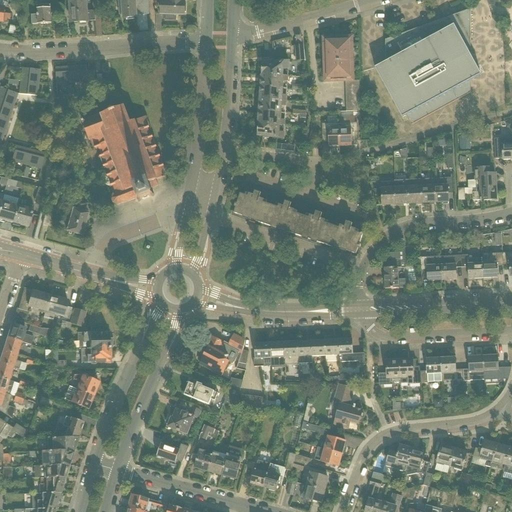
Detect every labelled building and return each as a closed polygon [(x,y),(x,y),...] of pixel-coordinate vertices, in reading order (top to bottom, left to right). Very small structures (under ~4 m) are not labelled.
[(4,14),(5,9),(9,4),(0,0),(0,22),(7,23),(8,19),(10,19),(10,15),(4,14)] [(88,22),(88,21),(92,21),(92,22),(93,21),(94,21),(93,12),(87,12),(87,1),(78,2),(78,0),(69,0),(71,23),(88,22)] [(119,0),(121,15),(123,15),(124,19),(126,19),(126,20),(135,19),(134,18),(137,18),(137,13),(142,13),(141,2),(136,3),(135,0),(128,0),(119,0)] [(186,4),(185,4),(185,2),(183,2),(182,0),(168,0),(169,2),(162,1),(162,4),(162,15),(166,15),(166,20),(176,20),(176,15),(184,15),(185,12),(186,13),(186,4)] [(38,25),(51,24),(51,6),(44,6),(44,3),(38,3),(38,18),(32,18),(32,25),(38,24),(38,25)] [(449,17),(445,19),(428,25),(426,26),(414,30),(410,31),(406,33),(404,34),(399,35),(396,36),(385,40),(385,50),(385,52),(385,59),(385,63),(382,65),(375,69),(378,75),(402,118),(404,117),(406,116),(411,125),(440,110),(465,96),(471,93),(471,81),(481,75),(479,72),(471,56),(471,49),(471,45),(471,41),(471,40),(471,14),(471,12),(471,9),(449,17)] [(352,41),(341,42),(341,38),(335,38),(335,42),(324,42),(325,64),(325,83),(345,82),(346,112),(360,112),(359,81),(353,81),(352,41)] [(303,45),(295,46),(297,61),(305,61),(303,45)] [(262,75),(288,77),(289,62),(275,63),(274,62),(269,62),(269,64),(262,64),(262,66),(261,68),(261,71),(262,75)] [(84,87),(96,86),(95,71),(87,71),(87,67),(71,68),(72,83),(84,82),(84,87)] [(40,70),(22,68),(21,82),(38,83),(40,70)] [(56,69),(57,84),(72,83),(71,68),(56,69)] [(261,88),(287,89),(288,77),(262,75),(261,88)] [(20,95),(37,97),(38,83),(21,82),(20,95)] [(0,101),(13,106),(17,94),(0,88),(0,89),(0,101)] [(261,100),(286,102),(287,89),(261,88),(261,100)] [(260,112),(285,114),(286,102),(261,100),(260,112)] [(0,115),(9,119),(13,106),(0,101),(0,115)] [(117,204),(117,205),(119,205),(119,204),(138,197),(139,199),(138,201),(140,202),(141,200),(151,196),(153,197),(154,195),(152,194),(150,189),(156,186),(157,188),(159,187),(156,180),(165,177),(161,168),(166,166),(165,164),(164,165),(161,157),(162,157),(161,155),(157,156),(154,149),(158,147),(158,145),(156,146),(153,138),(155,138),(154,136),(150,137),(147,130),(151,128),(150,126),(149,127),(145,118),(131,123),(130,122),(129,122),(124,108),(97,118),(96,116),(95,117),(96,118),(91,120),(90,118),(89,119),(89,121),(83,123),(84,126),(83,127),(84,129),(85,129),(90,141),(91,141),(91,140),(92,140),(95,149),(100,148),(103,155),(98,157),(99,159),(101,158),(103,166),(102,167),(103,168),(107,167),(110,174),(106,176),(106,178),(108,177),(111,185),(109,186),(110,188),(114,186),(117,194),(115,195),(114,194),(113,195),(114,196),(113,198),(111,198),(112,200),(113,200),(114,202),(113,203),(114,204),(115,203),(117,204)] [(284,126),(285,114),(260,112),(259,124),(284,126)] [(0,129),(5,131),(9,119),(0,115),(0,129)] [(322,124),(323,142),(329,142),(329,147),(340,147),(340,123),(322,124)] [(355,123),(341,123),(340,123),(340,147),(352,146),(352,141),(358,141),(357,123),(355,123)] [(283,138),(284,126),(259,124),(258,124),(258,127),(257,128),(257,131),(258,133),(257,135),(264,136),(263,138),(269,139),(269,137),(284,139),(284,138),(283,138)] [(503,160),(511,159),(511,138),(494,139),(495,159),(503,159),(503,160)] [(30,150),(16,147),(12,162),(26,165),(30,150)] [(26,165),(41,169),(45,154),(30,150),(26,165)] [(489,168),(475,169),(476,188),(496,188),(496,174),(489,174),(489,168)] [(449,203),(448,194),(453,194),(452,178),(435,179),(435,180),(436,203),(437,203),(443,202),(443,203),(444,203),(444,202),(448,202),(448,203),(449,203)] [(422,187),(423,204),(423,203),(429,203),(431,203),(435,203),(436,203),(435,180),(421,181),(421,187),(422,187)] [(409,204),(408,188),(405,188),(405,181),(395,182),(395,189),(396,205),(397,205),(403,204),(403,205),(404,205),(404,204),(409,204)] [(396,205),(395,189),(395,182),(389,182),(381,183),(382,189),(382,196),(382,206),(384,206),(384,205),(390,205),(391,205),(396,204),(396,205)] [(236,204),(235,206),(236,206),(234,214),(249,219),(249,220),(264,225),(275,194),(244,184),(237,204),(236,204)] [(422,204),(423,204),(422,187),(421,187),(408,188),(409,204),(410,204),(416,204),(417,204),(417,203),(422,203),(422,204)] [(42,206),(44,189),(38,188),(34,204),(42,206)] [(482,201),(497,200),(496,188),(476,188),(476,193),(473,193),(473,201),(480,201),(480,202),(482,202),(482,201)] [(275,194),(264,225),(295,235),(305,204),(275,194)] [(84,212),(86,204),(75,201),(66,231),(82,236),(88,214),(84,212)] [(13,223),(17,206),(1,202),(0,207),(0,221),(4,223),(5,221),(13,223)] [(28,228),(34,206),(26,204),(25,208),(17,206),(13,223),(13,225),(19,227),(20,225),(28,228)] [(305,204),(295,235),(325,245),(336,215),(305,204)] [(46,212),(42,225),(55,228),(57,222),(49,220),(51,213),(46,212)] [(360,248),(360,247),(361,245),(359,245),(366,225),(336,215),(325,245),(341,251),(341,250),(356,255),(359,247),(360,248)] [(385,290),(407,289),(407,280),(398,280),(398,269),(401,268),(401,261),(406,261),(405,248),(398,248),(399,253),(390,253),(390,260),(397,259),(397,261),(384,262),(385,290)] [(510,265),(510,277),(511,277),(511,252),(509,253),(509,254),(503,254),(503,266),(510,265)] [(503,254),(496,254),(491,254),(489,260),(483,260),(484,279),(498,278),(497,266),(503,266),(503,254)] [(443,281),(457,280),(456,268),(463,268),(462,256),(455,256),(456,265),(442,266),(443,281)] [(468,267),(469,279),(484,279),(483,260),(482,260),(482,258),(468,259),(468,256),(462,256),(463,268),(468,267)] [(426,258),(421,258),(421,270),(427,270),(428,282),(443,281),(442,266),(427,267),(426,258)] [(29,307),(30,307),(45,312),(50,296),(33,292),(33,291),(24,288),(19,309),(17,309),(13,320),(25,324),(29,312),(27,312),(29,307)] [(68,320),(72,308),(68,307),(68,308),(66,307),(68,301),(50,296),(45,312),(63,316),(63,318),(68,320)] [(86,312),(75,309),(71,324),(82,327),(86,312)] [(25,329),(12,325),(7,338),(21,342),(31,345),(34,338),(23,335),(25,329)] [(41,329),(30,326),(29,331),(39,335),(41,329)] [(109,334),(95,334),(95,333),(88,333),(88,334),(85,335),(85,333),(77,333),(77,342),(79,341),(79,349),(84,349),(89,349),(111,348),(112,348),(114,346),(114,342),(112,340),(109,340),(109,334)] [(234,335),(229,346),(228,347),(239,352),(241,354),(242,354),(243,350),(245,341),(234,335)] [(207,351),(200,365),(213,371),(212,372),(221,377),(229,363),(232,365),(239,352),(228,347),(229,346),(224,343),(211,337),(204,350),(207,351)] [(17,355),(21,342),(7,338),(3,350),(17,355)] [(334,356),(339,355),(339,340),(325,341),(326,356),(326,362),(334,361),(334,356)] [(352,340),(339,340),(339,355),(339,363),(358,362),(359,366),(365,366),(364,354),(353,355),(352,340)] [(325,341),(312,342),(313,357),(326,356),(325,341)] [(285,343),(286,365),(299,365),(299,364),(298,342),(285,343)] [(313,363),(312,357),(313,357),(312,342),(298,342),(299,364),(313,363)] [(271,344),(272,366),(273,368),(286,367),(286,365),(285,343),(271,344)] [(264,367),(272,366),(271,344),(256,344),(257,352),(255,352),(255,359),(253,359),(254,368),(264,367)] [(104,362),(110,362),(110,357),(112,357),(111,348),(89,349),(84,349),(84,356),(82,356),(82,363),(104,363),(104,362)] [(22,362),(15,360),(17,355),(3,350),(0,361),(0,364),(13,368),(19,370),(22,362)] [(242,354),(241,354),(236,368),(245,371),(249,352),(243,350),(242,354)] [(485,381),(506,380),(505,368),(498,368),(497,356),(483,357),(485,381)] [(483,357),(469,357),(470,369),(463,370),(464,382),(485,381),(483,357)] [(442,382),(456,381),(456,382),(464,382),(463,370),(456,370),(455,358),(441,359),(442,382)] [(413,372),(413,360),(408,361),(408,359),(402,359),(402,361),(400,361),(400,374),(400,385),(421,384),(420,372),(413,372)] [(428,383),(442,382),(441,359),(426,359),(427,371),(420,372),(421,384),(428,383)] [(387,374),(378,374),(378,386),(401,385),(400,385),(400,374),(400,361),(397,361),(397,360),(391,360),(391,361),(387,362),(387,374)] [(54,361),(54,363),(54,365),(54,371),(67,370),(66,361),(54,361)] [(13,368),(0,364),(0,377),(9,381),(9,380),(13,368)] [(53,371),(52,373),(49,378),(53,380),(56,381),(59,374),(53,371)] [(98,385),(92,382),(96,373),(95,372),(79,372),(79,376),(74,376),(74,380),(80,383),(77,390),(76,391),(92,398),(98,385)] [(9,381),(0,377),(0,392),(10,395),(14,382),(9,380),(9,381)] [(21,379),(19,385),(26,387),(28,382),(21,379)] [(196,386),(188,383),(187,387),(185,386),(181,395),(209,406),(212,400),(214,401),(217,394),(201,387),(202,385),(197,384),(196,386)] [(230,386),(227,395),(238,398),(239,395),(241,388),(230,386)] [(359,424),(362,411),(355,409),(356,406),(354,405),(354,406),(350,405),(354,390),(339,386),(332,409),(338,411),(334,426),(348,429),(350,422),(359,424)] [(64,400),(87,410),(92,398),(76,391),(77,390),(69,387),(64,400)] [(0,392),(0,411),(4,415),(5,415),(11,419),(15,408),(8,406),(11,396),(10,395),(0,392)] [(238,398),(227,395),(224,405),(236,406),(238,398)] [(236,406),(243,407),(245,396),(239,395),(238,398),(236,406)] [(54,402),(42,397),(39,404),(47,407),(51,409),(54,402)] [(443,408),(442,400),(434,400),(435,408),(443,408)] [(168,426),(167,428),(186,435),(193,418),(197,419),(200,411),(192,407),(189,416),(176,410),(172,419),(171,419),(170,420),(168,420),(167,420),(165,424),(166,425),(168,426)] [(76,440),(77,440),(82,424),(65,418),(62,428),(57,426),(53,439),(63,439),(63,440),(65,439),(76,440)] [(5,440),(8,436),(12,439),(15,434),(20,427),(16,424),(12,429),(0,420),(0,439),(1,440),(5,440)] [(205,426),(206,425),(207,423),(200,420),(194,434),(199,436),(204,426),(205,426)] [(320,427),(309,424),(303,423),(301,429),(318,434),(320,427)] [(216,430),(206,425),(205,426),(204,426),(199,436),(200,437),(200,438),(207,441),(209,436),(217,440),(220,432),(216,430)] [(342,454),(344,448),(346,442),(328,437),(325,450),(342,454)] [(76,442),(76,440),(65,439),(63,440),(63,439),(53,439),(46,440),(47,452),(47,453),(70,451),(70,453),(72,452),(73,451),(75,450),(76,447),(75,445),(75,442),(76,442)] [(497,445),(485,441),(482,450),(482,449),(481,452),(482,453),(480,459),(487,461),(486,466),(491,468),(492,465),(492,463),(497,445)] [(180,446),(179,450),(161,444),(156,457),(176,463),(179,452),(185,454),(187,448),(180,446)] [(499,467),(498,470),(503,472),(510,449),(497,445),(492,463),(492,465),(499,467)] [(398,454),(390,452),(387,462),(395,464),(394,469),(407,472),(413,450),(400,446),(398,454)] [(455,450),(442,446),(439,454),(438,454),(438,457),(437,464),(444,466),(444,465),(450,466),(455,450)] [(200,447),(194,468),(208,472),(214,451),(200,447)] [(342,454),(325,450),(319,448),(315,460),(339,467),(342,454)] [(511,449),(510,449),(503,472),(504,472),(511,474),(511,449)] [(423,461),(425,453),(413,450),(407,472),(406,476),(420,473),(426,475),(427,475),(427,474),(430,463),(423,461)] [(465,461),(467,453),(455,450),(450,466),(455,467),(454,469),(462,471),(464,464),(464,465),(465,462),(465,461)] [(41,468),(68,466),(68,465),(70,463),(71,461),(70,458),(70,453),(70,451),(47,453),(47,452),(41,452),(41,467),(41,468)] [(227,455),(214,451),(208,472),(222,475),(227,455)] [(277,491),(280,477),(281,476),(284,477),(286,470),(292,472),(293,468),(294,462),(296,455),(289,454),(286,468),(270,464),(264,487),(270,489),(269,490),(275,492),(275,491),(277,491)] [(222,475),(236,480),(242,459),(234,457),(227,455),(222,475)] [(296,455),(294,462),(305,465),(311,466),(312,460),(296,455)] [(258,461),(258,463),(257,463),(255,470),(251,484),(256,485),(256,487),(261,488),(262,487),(264,487),(270,464),(258,461)] [(304,471),(305,465),(294,462),(293,468),(304,471)] [(41,468),(41,467),(34,467),(34,473),(40,473),(40,479),(64,479),(66,477),(67,475),(66,473),(68,466),(41,468)] [(326,484),(328,478),(308,473),(307,479),(309,479),(307,486),(325,491),(327,484),(326,484)] [(374,473),(372,479),(384,482),(385,476),(374,473)] [(468,475),(462,473),(459,485),(462,486),(462,488),(465,487),(468,475)] [(427,475),(426,475),(424,486),(430,487),(433,475),(427,474),(427,475)] [(471,489),(474,476),(468,475),(465,487),(468,488),(471,489)] [(47,495),(60,494),(61,491),(62,491),(63,486),(62,486),(64,479),(40,479),(40,486),(45,486),(45,495),(47,495)] [(383,504),(383,501),(377,500),(380,488),(381,489),(382,483),(372,480),(370,485),(371,486),(367,500),(369,500),(365,511),(380,511),(383,504)] [(290,482),(287,494),(293,496),(294,490),(296,484),(290,482)] [(484,492),(485,493),(491,494),(493,486),(486,484),(484,492)] [(303,492),(302,498),(321,503),(323,498),(325,491),(307,486),(305,493),(303,492)] [(413,501),(417,488),(410,489),(407,499),(413,501)] [(403,489),(401,497),(407,499),(410,489),(409,489),(403,489)] [(457,491),(450,494),(446,507),(452,508),(457,491)] [(446,507),(450,494),(444,493),(441,505),(446,507)] [(488,507),(492,495),(490,495),(491,494),(485,493),(482,505),(488,507)] [(62,497),(59,496),(60,494),(47,495),(42,495),(42,502),(37,502),(37,510),(37,511),(56,510),(58,503),(60,503),(62,497)] [(380,511),(394,511),(396,507),(398,508),(401,498),(393,495),(390,506),(383,504),(380,511)] [(497,497),(492,495),(488,507),(494,509),(497,497)] [(132,496),(129,508),(143,511),(166,511),(168,506),(132,496)]
